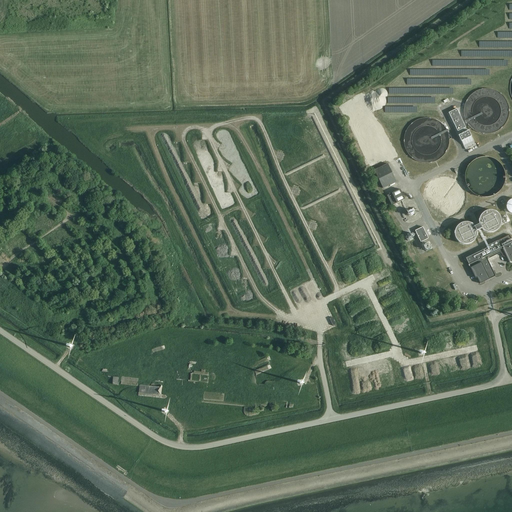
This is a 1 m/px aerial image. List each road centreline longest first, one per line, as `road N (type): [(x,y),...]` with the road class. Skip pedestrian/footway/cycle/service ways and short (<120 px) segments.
road 1 (track): [(282,315),(254,289),(183,140),(198,127),(296,319)]
road 2 (track): [(311,279),(239,128),(244,118),(257,119),(340,293)]
road 3 (unclassified): [(332,420),(180,446),(0,329)]
road 4 (track): [(302,278),(248,304),(235,301),(155,142),(160,127),(183,140)]
road 5 (track): [(282,315),(213,312),(158,197)]
road 6 (track): [(302,278),(233,132),(216,126),(209,138)]
road 7 (unclassified): [(500,377),(332,420)]
